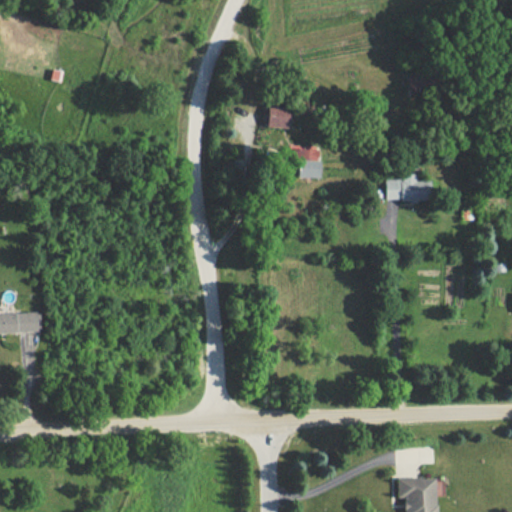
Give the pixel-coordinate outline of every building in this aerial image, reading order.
[(405,74),(408,99),(444,95),(441,70),(405,74)] [(265,107),(264,128),(285,129),(286,109),(265,107)] [(290,150),(289,164),(296,165),(295,178),(316,180),(318,162),(313,162),(314,151),(290,150)] [(382,181),(382,201),(398,201),(398,202),(406,202),(406,204),(414,204),(414,202),(429,202),(428,182),(413,183),(413,176),(399,176),(399,180),(382,181)] [(0,332),(37,331),(36,311),(0,312),(0,332)] [(394,480),(395,499),(402,499),(402,511),(436,511),(436,509),(433,509),(433,481),(418,481),(418,479),(394,480)]
